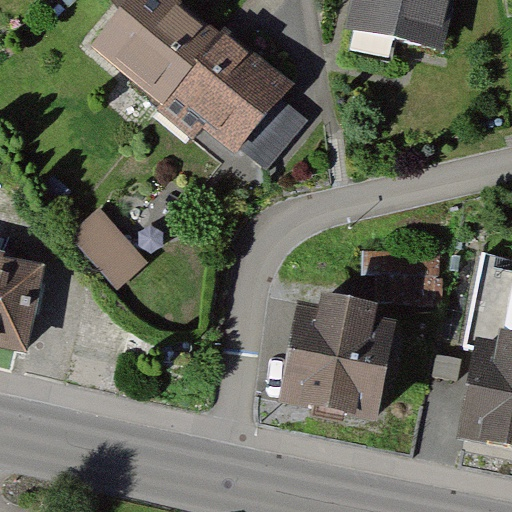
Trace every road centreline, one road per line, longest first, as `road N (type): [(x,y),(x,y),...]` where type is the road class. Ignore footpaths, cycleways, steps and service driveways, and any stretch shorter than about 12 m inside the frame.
road 1 (residential): [(511,168),(291,226),(261,258),(218,479)]
road 2 (primary): [(0,431),(218,479)]
road 3 (primary): [(218,479),(370,511)]
